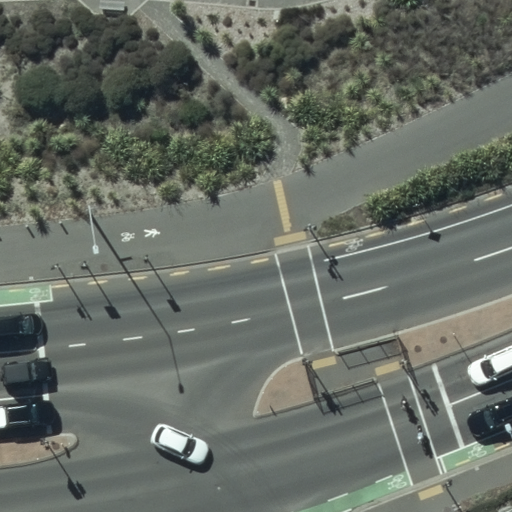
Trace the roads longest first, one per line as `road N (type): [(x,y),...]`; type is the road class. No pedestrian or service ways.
road 1 (secondary): [(220,324),(310,307),(511,246)]
road 2 (secondary): [(511,380),(263,473)]
road 3 (tertiary): [(107,502),(127,339)]
road 4 (secondary): [(263,473),(107,502)]
road 5 (tertiary): [(220,324),(263,473)]
road 6 (secondary): [(0,353),(127,339)]
